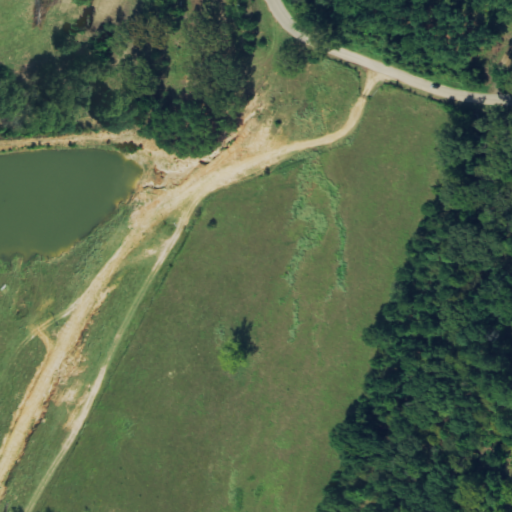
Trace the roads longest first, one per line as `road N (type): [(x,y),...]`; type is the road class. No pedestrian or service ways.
road 1 (track): [(0,413),(26,366),(232,144),(288,24)]
road 2 (residential): [(511,101),(460,96),(379,68)]
